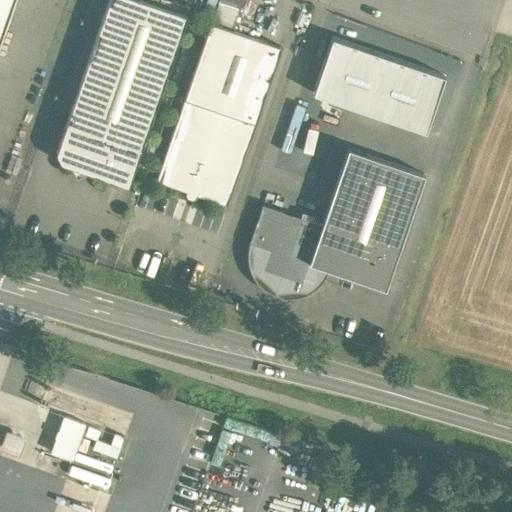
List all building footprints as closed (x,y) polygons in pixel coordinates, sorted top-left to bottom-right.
[(0,0),(0,39),(13,0),(0,0)] [(187,15),(143,0),(107,0),(55,153),(60,163),(72,167),(82,162),(88,173),(128,187),(187,15)] [(240,7),(219,0),(211,23),(232,30),(240,7)] [(211,23),(210,23),(184,98),(256,123),(282,47),(232,30),(211,23)] [(313,95),(435,130),(452,72),(330,37),(313,95)] [(256,123),(184,98),(156,182),(186,192),(185,194),(187,198),(192,200),(196,198),(197,196),(227,206),(256,123)] [(424,174),(348,148),(322,225),(309,263),(341,274),(385,289),(424,174)] [(284,212),(262,204),(260,212),(257,220),(248,246),(248,263),(253,279),(265,291),(280,297),(297,297),(312,291),(324,279),(338,284),(341,274),(309,263),(322,225),(291,214),(291,215),(284,212)] [(86,423),(63,415),(50,452),(73,460),(86,423)] [(20,438),(5,433),(0,446),(15,452),(20,438)] [(123,436),(114,433),(110,444),(119,447),(123,436)] [(110,444),(96,439),(93,448),(115,457),(119,447),(110,444)]
